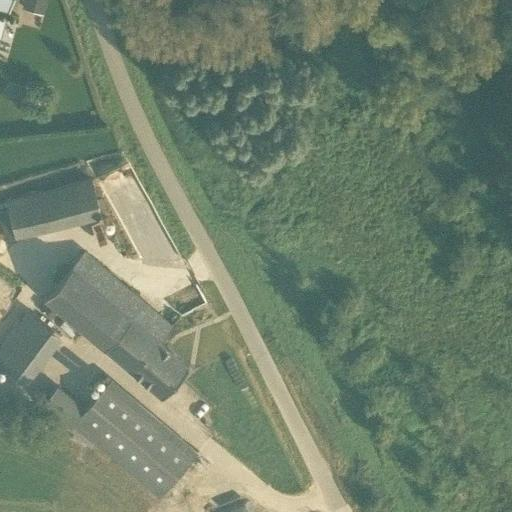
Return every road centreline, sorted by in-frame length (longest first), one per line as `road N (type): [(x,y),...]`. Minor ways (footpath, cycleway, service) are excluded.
road 1 (residential): [(343,511),(135,118),(91,0)]
road 2 (track): [(99,23),(229,9),(294,12),(344,0)]
